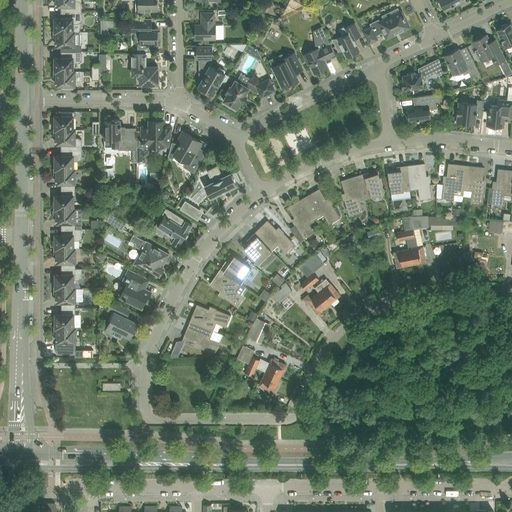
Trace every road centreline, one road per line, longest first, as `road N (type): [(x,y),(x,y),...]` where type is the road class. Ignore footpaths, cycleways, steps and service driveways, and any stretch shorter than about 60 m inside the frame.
road 1 (residential): [(511,294),(429,282),(370,300),(320,356),(290,418),(152,418),(144,412),(148,350),(197,259),(230,216),(260,195)]
road 2 (residential): [(267,487),(511,486)]
road 3 (secondary): [(31,467),(245,464)]
road 4 (secondary): [(245,464),(153,454),(32,456)]
road 5 (residential): [(90,511),(90,488),(267,487)]
road 6 (secondary): [(245,464),(442,465)]
road 7 (tertiary): [(23,406),(22,235)]
road 8 (residential): [(239,138),(379,66)]
road 9 (residential): [(178,103),(22,104)]
road 10 (residential): [(260,195),(318,163),(389,141)]
road 11 (tertiary): [(22,235),(22,104)]
road 12 (residential): [(389,141),(511,148)]
